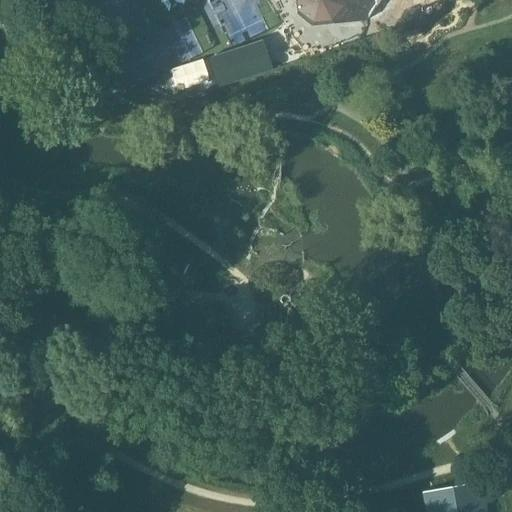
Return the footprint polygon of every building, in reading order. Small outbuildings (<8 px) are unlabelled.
[(297,0),(298,11),(312,23),(332,21),(333,25),(365,22),(369,17),(382,0),(297,0)] [(191,23),(184,27),(195,48),(245,23),(234,1),(214,11),(219,20),(196,32),(191,23)] [(211,65),(219,87),(271,70),(263,48),(211,65)] [(178,91),(181,100),(194,95),(191,86),(178,91)] [(281,289),(279,288),(276,288),(274,288),(272,290),(271,292),(271,294),(272,296),(273,298),(275,299),(277,299),(279,299),(281,297),(282,295),(282,293),(282,291),(281,289)] [(487,511),(482,483),(423,493),(422,493),(425,511),(487,511)]
